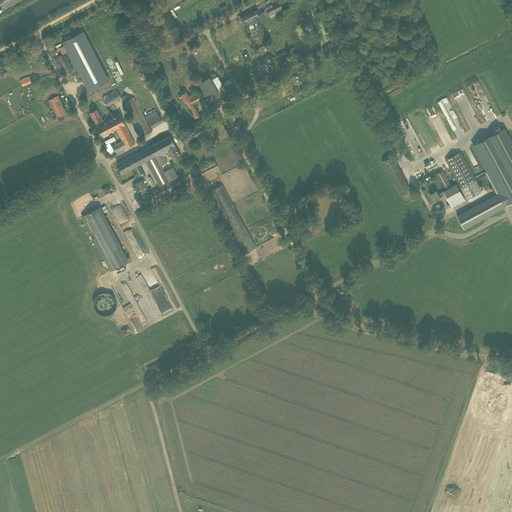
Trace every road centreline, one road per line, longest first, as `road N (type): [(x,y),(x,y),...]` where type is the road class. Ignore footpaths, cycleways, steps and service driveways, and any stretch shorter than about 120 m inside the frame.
road 1 (unclassified): [(316,295),(207,352),(102,155)]
road 2 (unclassified): [(511,362),(342,319),(316,295)]
road 3 (track): [(207,352),(149,383),(180,511)]
road 4 (unclassified): [(316,295),(438,229)]
